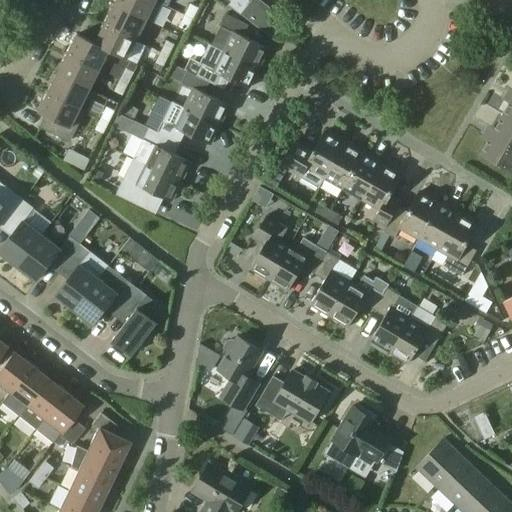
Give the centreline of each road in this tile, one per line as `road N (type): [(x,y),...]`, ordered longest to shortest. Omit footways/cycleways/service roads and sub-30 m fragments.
road 1 (residential): [(190,278),(205,235),(330,32),(341,32),(366,59),(410,73),(429,64),(443,37),(441,0)]
road 2 (residential): [(511,368),(450,398),(406,401),(190,278)]
road 3 (residential): [(170,395),(115,387),(0,298)]
road 4 (unknown): [(313,60),(428,145)]
